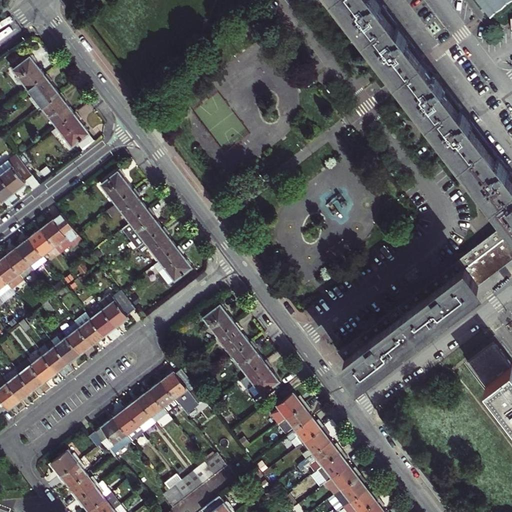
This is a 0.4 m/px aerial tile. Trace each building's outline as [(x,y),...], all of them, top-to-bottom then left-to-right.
[(511,258),(511,229),(336,0),(323,0),(390,88),(496,227),(482,239),(338,350),(344,358),(468,264),(471,267),(467,270),(479,284),(502,267),(511,258)] [(336,0),(511,229),(511,172),(426,60),(380,0),(336,0)] [(511,0),(476,0),(478,1),(493,21),(511,6),(511,0)] [(13,69),(28,88),(45,75),(36,62),(37,61),(35,57),(32,54),(13,69)] [(50,76),(47,73),(45,75),(28,88),(43,107),(60,93),(51,81),(52,80),(50,76)] [(64,96),(62,92),(60,93),(43,107),(58,126),(75,113),(65,100),(67,99),(64,96)] [(79,115),(77,111),(75,113),(58,126),(72,145),(90,132),(80,119),(82,118),(79,115)] [(17,153),(0,166),(0,172),(14,192),(20,187),(27,182),(25,180),(33,174),(19,156),(17,153)] [(120,168),(101,183),(116,202),(133,189),(124,176),(125,175),(123,172),(120,168)] [(0,172),(0,197),(2,200),(8,196),(14,192),(0,172)] [(116,202),(107,209),(113,217),(122,210),(131,222),(148,208),(138,196),(140,194),(137,191),(135,188),(133,189),(116,202)] [(150,207),(148,208),(131,222),(123,228),(137,247),(145,240),(163,227),(153,215),(155,213),(152,210),(150,207)] [(78,232),(62,212),(52,220),(41,227),(55,245),(60,252),(72,242),(74,244),(83,238),(78,232)] [(164,226),(163,227),(145,240),(160,260),(177,247),(168,234),(169,233),(167,229),(164,226)] [(35,232),(29,237),(43,254),(55,245),(41,227),(35,232)] [(23,241),(17,246),(35,268),(47,259),(43,254),(29,237),(23,241)] [(182,248),(179,245),(177,247),(160,260),(154,264),(169,284),(192,266),(182,253),(184,252),(182,248)] [(5,255),(23,278),(35,268),(17,246),(11,250),(5,255)] [(0,259),(0,272),(11,287),(12,289),(24,279),(23,278),(5,255),(0,259)] [(358,377),(479,284),(467,270),(471,267),(468,264),(344,358),(358,377)] [(0,295),(11,287),(0,272),(0,295)] [(111,292),(99,302),(103,308),(117,325),(123,321),(129,316),(127,314),(136,307),(122,289),(113,296),(111,292)] [(51,290),(39,299),(43,303),(55,294),(51,290)] [(48,300),(43,304),(49,312),(54,308),(48,300)] [(222,301),(203,316),(218,335),(236,322),(226,309),(228,308),(225,305),(222,301)] [(30,312),(26,307),(15,315),(20,321),(30,312)] [(79,326),(91,317),(84,307),(72,316),(79,326)] [(91,317),(105,334),(111,330),(117,325),(103,308),(91,317)] [(91,317),(79,326),(93,344),(99,339),(105,334),(91,317)] [(24,318),(19,322),(26,330),(30,326),(24,318)] [(76,321),(64,330),(68,335),(81,353),(87,348),(93,344),(79,326),(76,321)] [(218,335),(233,355),(250,341),(241,329),(242,327),(240,324),(237,321),(236,322),(218,335)] [(81,353),(68,335),(61,340),(58,335),(52,339),(55,344),(69,362),(75,357),(81,353)] [(250,341),(233,355),(248,373),(265,360),(255,348),(257,346),(254,343),(252,340),(250,341)] [(55,344),(44,353),(57,371),(63,366),(69,362),(55,344)] [(511,365),(497,346),(471,365),(511,417),(511,365)] [(44,353),(32,363),(45,380),(51,376),(57,371),(44,353)] [(28,358),(16,367),(33,389),(39,385),(45,380),(32,363),(28,358)] [(265,360),(248,373),(263,393),(280,380),(275,373),(270,367),(271,365),(266,359),(265,360)] [(8,381),(22,398),(27,394),(33,389),(16,367),(4,376),(8,381)] [(168,374),(162,379),(180,402),(187,411),(205,397),(195,384),(183,369),(178,373),(174,369),(168,374)] [(156,384),(149,389),(167,412),(180,402),(162,379),(156,384)] [(0,411),(8,406),(9,408),(15,403),(22,398),(8,381),(0,386),(0,411)] [(144,393),(138,398),(156,420),(156,421),(167,412),(149,389),(144,393)] [(280,402),(277,404),(279,407),(271,413),(278,422),(306,401),(303,398),(300,394),(298,396),(293,391),(280,402)] [(156,420),(138,398),(132,402),(126,406),(139,423),(145,419),(150,425),(156,420)] [(306,401),(278,422),(286,432),(294,426),(296,428),(312,415),(309,411),(311,409),(309,405),(306,401)] [(139,423),(126,406),(120,411),(114,416),(132,439),(144,430),(139,423)] [(296,428),(287,435),(296,446),(302,442),(324,425),(321,421),(318,418),(316,420),(312,415),(296,428)] [(105,423),(95,430),(104,440),(113,453),(132,439),(114,416),(105,423)] [(145,419),(139,423),(144,430),(150,425),(145,419)] [(307,449),(302,453),(306,458),(331,439),(327,434),(330,432),(327,429),(324,425),(302,442),(307,449)] [(95,430),(89,435),(97,446),(104,440),(95,430)] [(239,439),(245,446),(250,442),(244,434),(239,439)] [(306,458),(315,470),(342,449),(340,445),(337,442),(334,444),(331,439),(306,458)] [(68,448),(52,461),(56,466),(53,468),(56,472),(59,475),(80,459),(74,452),(72,453),(68,448)] [(315,470),(311,473),(320,485),(325,481),(349,463),(345,458),(348,456),(345,452),(342,449),(315,470)] [(228,464),(218,451),(212,456),(222,468),(228,464)] [(222,468),(212,456),(206,460),(216,473),(222,468)] [(62,479),(64,483),(67,480),(71,485),(87,473),(83,468),(86,466),(80,459),(59,475),(62,479)] [(216,473),(206,460),(200,465),(210,478),(216,473)] [(256,464),(262,472),(268,468),(262,460),(256,464)] [(325,481),(334,493),(361,473),(358,469),(355,466),(352,468),(349,463),(325,481)] [(210,478),(200,465),(194,469),(204,482),(210,478)] [(204,482),(194,469),(188,474),(198,487),(204,482)] [(177,472),(165,482),(170,488),(176,483),(182,479),(177,472)] [(268,476),(274,483),(278,479),(273,472),(268,476)] [(74,490),(71,492),(73,494),(77,499),(98,483),(93,475),(91,477),(87,473),(71,485),(74,490)] [(337,510),(343,505),(367,487),(363,482),(366,480),(364,476),(361,473),(334,493),(328,498),(337,510)] [(198,487),(188,474),(182,479),(192,491),(198,487)] [(85,504),(89,509),(112,491),(103,479),(98,483),(77,499),(80,503),(82,506),(85,504)] [(176,483),(186,496),(192,491),(182,479),(176,483)] [(170,488),(180,501),(186,496),(176,483),(170,488)] [(367,487),(343,505),(348,511),(358,511),(379,497),(376,493),(374,489),(371,492),(367,487)] [(170,488),(163,493),(173,506),(180,501),(170,488)] [(112,491),(89,509),(91,511),(109,511),(121,503),(112,491)] [(289,492),(283,497),(290,506),(296,501),(289,492)] [(232,511),(228,507),(225,509),(217,497),(216,498),(210,502),(204,507),(203,508),(205,511),(232,511)] [(358,511),(383,511),(386,511),(382,506),(385,504),(382,500),(379,497),(358,511)] [(127,511),(121,503),(109,511),(127,511)]
